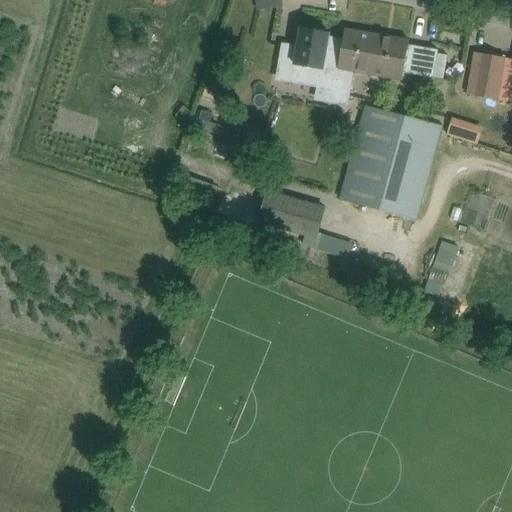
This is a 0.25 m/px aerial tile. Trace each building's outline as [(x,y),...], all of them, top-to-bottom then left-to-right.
[(295,0),(269,0),(270,11),(296,10),(295,0)] [(283,46),(277,80),(340,90),(337,104),(348,106),(352,82),(354,72),(355,72),(361,33),(345,30),(343,39),(329,37),(329,34),(300,29),(297,46),(296,49),(283,46)] [(361,33),(355,72),(402,80),(404,73),(433,78),(438,50),(408,45),(409,42),(361,33)] [(474,53),(468,96),(498,101),(511,103),(511,59),(505,58),(474,53)] [(417,220),(437,144),(442,126),(366,106),(358,135),(340,199),(397,215),(417,220)] [(195,117),(192,127),(213,133),(238,141),(241,131),(195,117)] [(452,117),(446,135),(455,138),(461,120),(452,117)] [(201,174),(195,188),(229,201),(234,187),(201,174)] [(260,216),(258,223),(317,240),(319,233),(327,207),(268,190),(260,216)] [(463,229),(462,239),(484,242),(485,231),(463,229)] [(441,294),(459,299),(473,246),(455,242),(441,294)] [(428,281),(424,291),(440,297),(443,286),(428,281)]
